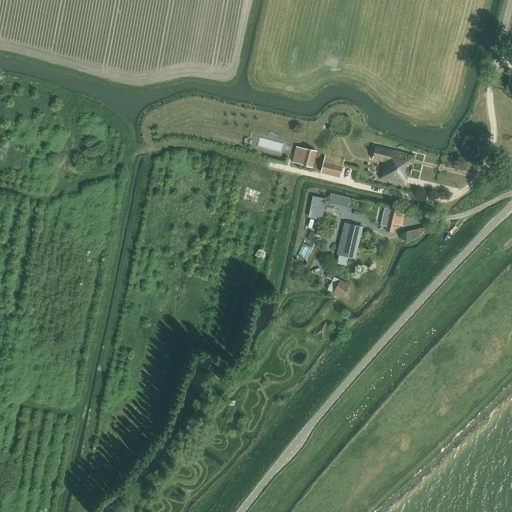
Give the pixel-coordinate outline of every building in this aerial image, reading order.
[(292,162),(300,164),(304,148),(297,146),(292,162)] [(374,159),(384,162),(380,178),(407,185),(409,177),(411,178),(416,156),(377,147),(374,159)] [(304,148),(300,164),(312,167),(316,151),(304,148)] [(320,173),(339,178),(344,160),(325,155),(320,173)] [(321,220),(323,209),(310,206),(308,217),(321,220)] [(384,208),(380,225),(387,226),(385,231),(393,233),(394,228),(396,228),(397,225),(402,226),(405,213),(384,208)] [(346,224),(339,253),(354,256),(360,228),(346,224)] [(327,289),(342,297),(349,285),(334,277),(327,289)]
